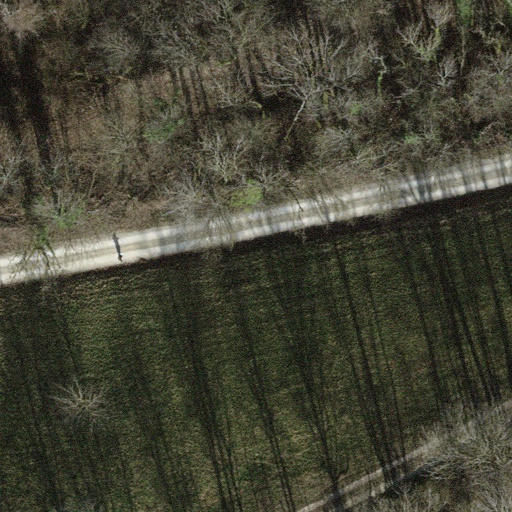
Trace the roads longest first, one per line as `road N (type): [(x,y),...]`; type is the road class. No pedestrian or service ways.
road 1 (track): [(0,267),(511,165)]
road 2 (track): [(511,430),(336,511)]
